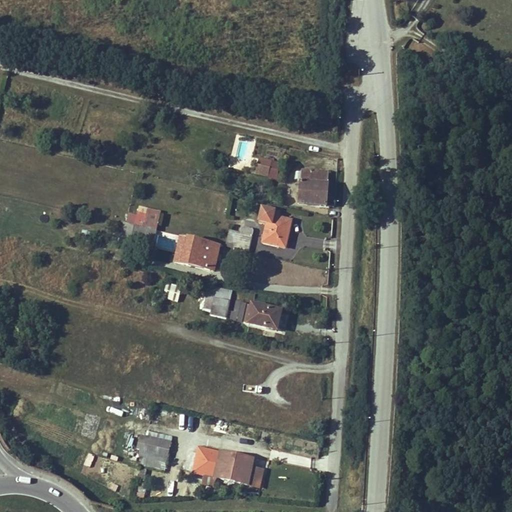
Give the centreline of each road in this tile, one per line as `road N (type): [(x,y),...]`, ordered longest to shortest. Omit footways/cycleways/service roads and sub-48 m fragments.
road 1 (unclassified): [(375,511),(390,243),(390,131),(375,0)]
road 2 (unknown): [(327,511),(353,145)]
road 3 (unknown): [(353,145),(0,64)]
